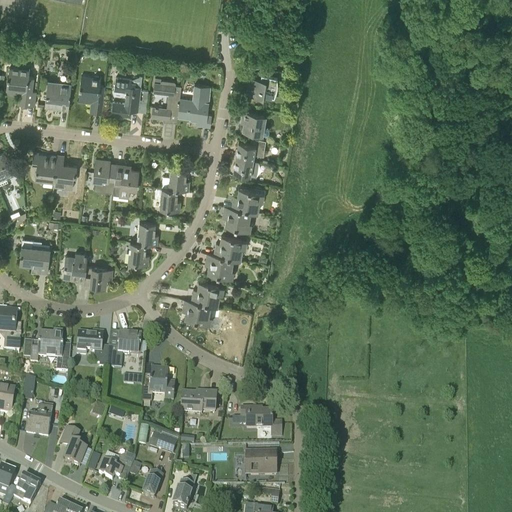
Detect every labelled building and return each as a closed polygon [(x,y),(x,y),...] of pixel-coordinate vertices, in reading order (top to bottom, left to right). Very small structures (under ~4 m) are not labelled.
[(7,76),(6,89),(23,91),(21,104),(34,105),(36,91),(32,90),(33,77),(28,76),(29,69),(9,67),(8,76),(7,76)] [(277,81),(277,76),(261,73),(261,78),(251,76),(249,90),(253,91),(253,95),(263,97),(264,94),(274,96),(276,91),(277,86),(277,81)] [(81,75),(78,97),(95,99),(94,112),(102,113),(105,85),(100,85),(101,78),(81,75)] [(141,87),(141,82),(142,75),(131,79),(116,77),(114,90),(126,91),(125,103),(113,101),(111,114),(127,116),(128,110),(138,111),(139,99),(141,87)] [(177,117),(179,98),(181,85),(175,85),(175,82),(160,80),(160,83),(154,82),(153,92),(169,94),(167,108),(152,106),(151,116),(168,119),(168,121),(177,122),(177,117)] [(59,108),(68,109),(71,84),(47,81),(45,107),(55,108),(55,112),(56,106),(59,106),(59,108)] [(193,99),(179,98),(177,117),(198,119),(197,125),(210,126),(211,115),(207,114),(209,102),(208,102),(210,86),(194,84),(193,99)] [(146,112),(148,90),(143,89),(142,99),(139,99),(138,111),(146,112)] [(244,118),(242,130),(262,133),(266,115),(243,111),(242,118),(244,118)] [(253,160),(254,154),(263,156),(266,140),(251,138),(250,144),(238,142),(237,151),(236,151),(236,152),(237,152),(236,157),(253,160)] [(0,179),(7,177),(7,178),(15,174),(6,152),(0,154),(0,179)] [(39,152),(33,152),(32,165),(37,165),(35,179),(54,181),(57,157),(39,154),(39,152)] [(76,174),(77,165),(63,164),(64,155),(57,154),(57,157),(54,181),(53,186),(72,188),(74,174),(76,174)] [(253,160),(236,157),(235,163),(234,163),(234,164),(235,164),(233,173),(256,177),(258,162),(253,161),(253,160)] [(113,193),(116,164),(109,163),(110,160),(96,159),(93,182),(95,182),(95,191),(113,193)] [(136,189),(138,169),(126,168),(126,165),(116,164),(113,193),(113,195),(128,196),(129,188),(136,189)] [(163,176),(162,187),(169,188),(177,189),(188,190),(190,180),(184,180),(184,177),(185,177),(186,169),(171,167),(170,177),(163,176)] [(169,188),(162,187),(160,209),(180,211),(181,200),(175,200),(175,197),(176,197),(177,189),(169,188)] [(251,211),(258,212),(260,201),(263,201),(264,193),(238,188),(237,197),(238,197),(238,200),(233,199),(231,207),(251,211)] [(227,215),(224,226),(250,231),(252,223),(249,222),(251,211),(231,207),(224,206),(222,214),(227,215)] [(154,231),(155,223),(139,221),(137,242),(146,243),(157,245),(158,234),(153,234),(153,231),(154,231)] [(234,258),(233,258),(240,260),(242,248),(245,249),(247,240),(221,235),(220,244),(221,244),(220,247),(215,246),(214,254),(213,254),(234,258)] [(145,251),(146,243),(137,242),(130,241),(128,262),(148,265),(149,255),(143,254),(144,251),(145,251)] [(38,272),(40,272),(47,273),(50,248),(22,245),(19,264),(26,264),(32,265),(31,270),(38,271),(38,272)] [(75,252),(75,256),(65,255),(65,260),(63,275),(71,276),(71,279),(78,280),(78,277),(84,277),(85,278),(86,266),(87,266),(88,254),(75,252)] [(231,269),(233,258),(234,258),(213,254),(214,254),(207,253),(205,262),(210,262),(210,265),(209,265),(207,273),(233,278),(234,270),(231,269)] [(106,268),(87,266),(86,266),(85,278),(84,277),(84,282),(90,283),(90,287),(106,288),(107,279),(105,279),(106,268)] [(192,292),(191,300),(211,304),(211,305),(217,306),(220,294),(223,295),(224,286),(199,282),(197,290),(198,290),(198,293),(192,292)] [(191,300),(184,299),(183,308),(188,309),(187,312),(186,311),(184,320),(210,324),(211,316),(208,315),(211,305),(211,304),(191,300)] [(4,349),(19,351),(21,324),(16,324),(17,310),(7,309),(7,312),(3,312),(3,309),(0,308),(0,335),(5,341),(4,349)] [(25,342),(24,358),(31,359),(30,362),(38,362),(38,357),(57,359),(56,371),(68,372),(70,349),(61,348),(63,332),(54,331),(54,334),(40,333),(39,343),(25,342)] [(99,367),(107,368),(109,348),(102,347),(103,333),(94,332),(93,334),(79,333),(77,354),(86,355),(86,352),(94,352),(93,364),(100,364),(99,367)] [(109,348),(107,368),(114,368),(116,354),(129,355),(129,354),(138,354),(139,346),(141,346),(142,335),(128,333),(128,335),(120,334),(118,349),(109,348)] [(169,369),(152,368),(151,376),(144,376),(142,402),(152,403),(152,395),(165,396),(164,401),(173,401),(175,382),(168,382),(169,369)] [(32,402),(35,380),(26,377),(22,400),(32,402)] [(0,412),(11,414),(15,389),(0,385),(0,410),(0,411),(0,412)] [(196,394),(182,393),(181,412),(201,414),(202,411),(215,413),(216,394),(196,392),(196,394)] [(96,404),(94,414),(104,416),(106,405),(96,404)] [(29,416),(26,433),(48,437),(53,409),(39,407),(37,417),(29,416)] [(258,408),(241,408),(241,418),(246,418),(246,429),(270,429),(271,437),(281,437),(281,421),(272,421),(272,411),(262,411),(262,412),(258,412),(258,408)] [(141,427),(139,445),(147,446),(149,428),(141,427)] [(65,461),(80,467),(87,450),(79,447),(80,444),(76,443),(79,434),(66,429),(60,444),(70,448),(65,461)] [(149,445),(173,454),(178,440),(162,434),(161,435),(154,432),(149,445)] [(95,453),(92,462),(98,465),(102,455),(95,453)] [(276,475),(276,462),(276,453),(246,453),(246,467),(250,467),(250,475),(276,475)] [(125,482),(135,458),(127,454),(119,457),(116,465),(104,460),(99,474),(106,477),(105,478),(112,481),(114,476),(119,478),(119,479),(125,482)] [(141,465),(134,462),(129,473),(137,476),(138,472),(139,473),(141,467),(141,466),(141,465)] [(0,494),(5,497),(2,504),(8,507),(14,496),(17,489),(10,486),(15,473),(2,468),(0,472),(0,494)] [(152,471),(143,494),(154,499),(163,476),(152,471)] [(24,501),(30,505),(41,485),(24,476),(17,489),(14,496),(24,501)] [(181,481),(173,506),(186,510),(197,478),(192,477),(190,484),(181,481)] [(264,490),(263,497),(271,498),(271,504),(277,505),(279,492),(264,490)] [(68,511),(71,507),(60,502),(54,511),(68,511)]
